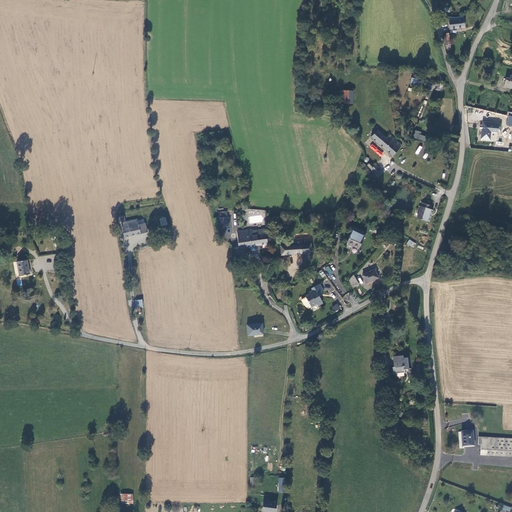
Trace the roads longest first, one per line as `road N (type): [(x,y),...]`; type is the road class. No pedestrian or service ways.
road 1 (unclassified): [(86,335),(239,353),(298,339),(389,290),(426,281)]
road 2 (unclassified): [(426,281),(462,154),(462,80),(496,0)]
road 3 (unclassified): [(421,511),(438,445),(426,281)]
